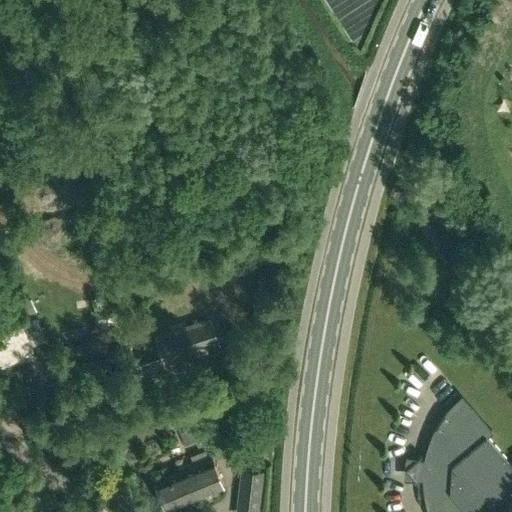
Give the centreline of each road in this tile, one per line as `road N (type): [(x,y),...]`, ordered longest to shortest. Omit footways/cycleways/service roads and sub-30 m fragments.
road 1 (secondary): [(305,511),(316,371),(339,253),(426,0)]
road 2 (unclassified): [(92,511),(0,433)]
